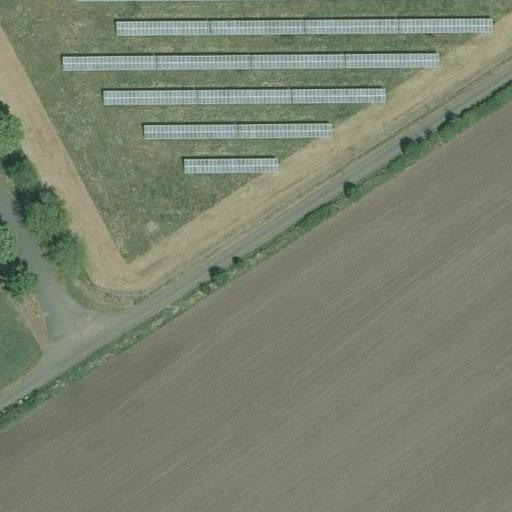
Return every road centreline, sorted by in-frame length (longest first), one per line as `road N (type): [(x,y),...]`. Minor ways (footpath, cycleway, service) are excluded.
road 1 (unclassified): [(511,64),(81,352)]
road 2 (unclassified): [(0,204),(81,352)]
